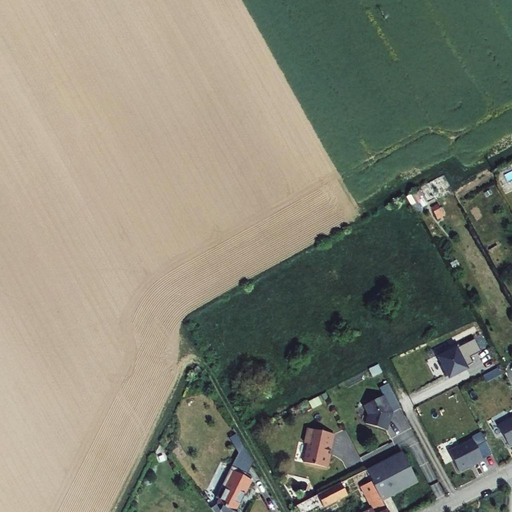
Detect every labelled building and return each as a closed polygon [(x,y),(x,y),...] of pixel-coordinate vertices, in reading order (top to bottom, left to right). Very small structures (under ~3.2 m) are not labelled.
[(414,210),(420,207),(416,200),(418,199),(413,191),(405,195),(414,210)] [(438,203),(430,207),(434,214),(442,210),(438,203)] [(437,220),(445,215),(442,210),(434,214),(437,220)] [(381,393),(391,413),(400,409),(390,389),(381,393)] [(365,425),(385,431),(389,414),(391,415),(391,413),(383,396),(363,407),(368,415),(365,425)] [(511,417),(497,426),(508,445),(511,442),(511,417)] [(329,449),(332,435),(306,429),(303,444),(307,445),(303,463),(327,468),(329,455),(326,454),(328,448),(329,449)] [(472,439),(448,452),(459,472),(483,459),(472,439)] [(381,497),(416,480),(403,455),(368,473),(381,497)] [(235,511),(241,501),(245,493),(244,493),(251,479),(245,477),(247,473),(231,465),(225,479),(228,481),(225,488),(221,487),(216,497),(219,499),(217,502),(226,507),(225,510),(229,511),(235,511)] [(371,509),(364,511),(388,511),(381,497),(368,473),(366,470),(344,481),(343,479),(341,480),(342,482),(296,506),(298,511),(303,511),(321,503),(322,507),(323,508),(360,489),(371,509)] [(303,511),(312,511),(322,507),(321,503),(303,511)]
